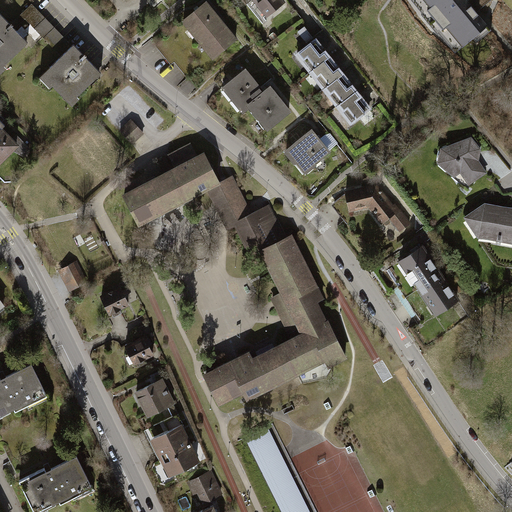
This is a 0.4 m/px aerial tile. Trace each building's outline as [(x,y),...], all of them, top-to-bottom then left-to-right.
[(245,0),(262,21),(286,1),(284,0),(245,0)] [(491,29),(466,0),(423,0),(430,7),(427,10),(443,29),(446,27),(462,46),(473,37),(477,42),(491,29)] [(33,3),(11,23),(23,36),(32,27),(60,56),(71,45),(33,3)] [(208,5),(182,25),(210,62),(236,43),(208,5)] [(1,13),(0,14),(0,72),(30,43),(23,36),(11,23),(1,13)] [(329,57),(315,40),(297,54),(311,71),(329,57)] [(60,56),(38,78),(69,108),(101,75),(71,45),(60,56)] [(342,74),(329,57),(311,71),(324,88),(342,74)] [(246,68),(222,89),(241,112),(250,105),(268,130),(292,110),(272,84),(264,90),(246,68)] [(356,91),(342,74),(324,88),(338,105),(356,91)] [(369,109),(356,91),(338,105),(352,122),(369,109)] [(132,118),(118,132),(132,147),(146,133),(132,118)] [(0,160),(16,147),(0,128),(0,160)] [(312,130),(286,153),(305,174),(331,150),(312,130)] [(441,147),(438,165),(455,178),(461,174),(470,185),(489,173),(480,161),(482,148),(472,136),(441,147)] [(174,165),(121,193),(138,227),(209,192),(225,226),(233,222),(252,212),(233,175),(221,180),(203,149),(197,151),(191,140),(167,152),(174,165)] [(345,193),(334,202),(346,217),(357,208),(364,206),(368,203),(383,222),(396,212),(375,186),(345,193)] [(249,351),(202,374),(218,405),(243,394),(246,401),(322,365),(325,369),(348,358),(320,300),(325,298),(293,230),(287,233),(271,201),(252,212),(233,222),(247,252),(259,246),(280,291),(268,297),(290,336),(252,356),(249,351)] [(511,208),(486,204),(466,218),(479,238),(511,244),(511,208)] [(401,231),(407,227),(400,216),(394,221),(401,231)] [(460,297),(425,247),(401,263),(435,314),(460,297)] [(76,261),(58,270),(69,293),(88,283),(76,261)] [(121,291),(101,300),(108,316),(129,306),(121,291)] [(147,337),(123,348),(132,366),(155,355),(147,337)] [(0,415),(43,396),(29,367),(0,380),(0,415)] [(161,381),(134,393),(146,418),(172,405),(161,381)] [(196,461),(179,424),(147,439),(164,476),(196,461)] [(311,511),(270,425),(246,437),(282,511),(311,511)] [(77,456),(22,482),(35,511),(38,511),(91,488),(77,456)] [(210,473),(189,483),(199,505),(220,496),(210,473)]
